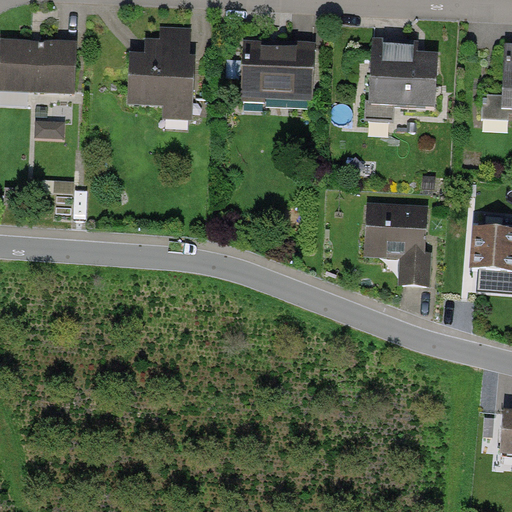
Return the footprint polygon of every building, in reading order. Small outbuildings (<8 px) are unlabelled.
[(435,111),(438,58),(408,56),(408,45),(374,43),(369,124),(390,125),(391,109),(435,111)] [(79,48),(3,46),(2,88),(78,89),(79,48)] [(321,47),(244,46),(244,102),(321,102),(321,47)] [(511,48),(505,48),(502,100),(511,100),(511,48)] [(200,62),(129,62),(129,97),(175,98),(175,117),(200,117),(200,62)] [(487,109),(487,132),(511,132),(511,109),(487,109)] [(365,215),(362,261),(400,263),(399,286),(426,287),(430,218),(365,215)] [(511,236),(504,236),(505,220),(485,219),(485,224),(488,224),(487,234),(476,233),(473,273),(494,274),(492,294),(511,295),(511,297),(511,299),(511,236)] [(511,457),(511,418),(506,418),(502,456),(511,457)]
